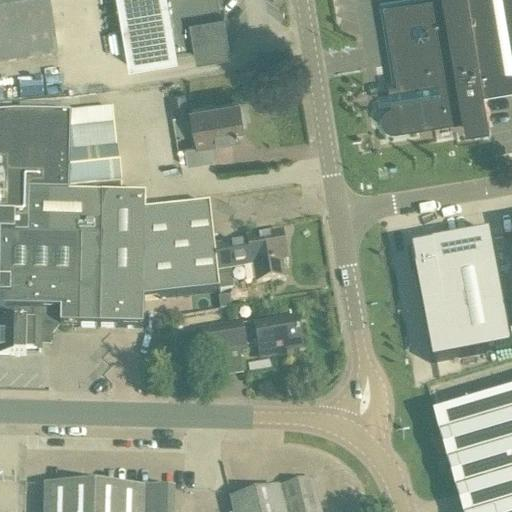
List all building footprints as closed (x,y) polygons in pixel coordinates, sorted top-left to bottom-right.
[(0,0),(0,66),(57,57),(47,0),(0,0)] [(116,0),(129,68),(177,60),(176,51),(193,48),(187,14),(219,8),(218,0),(116,0)] [(488,127),(482,93),(511,87),(511,0),(418,0),(383,6),(396,85),(387,87),(391,106),(388,107),(387,108),(385,108),(384,110),(383,111),(381,113),(380,115),(380,116),(380,118),(380,119),(380,121),(380,122),(380,124),(381,126),(383,128),(384,129),(386,131),(388,131),(389,132),(391,132),(394,133),(462,121),(464,131),(488,127)] [(194,54),(194,55),(229,49),(229,45),(223,13),(220,14),(219,8),(187,14),(193,48),(194,54)] [(6,81),(0,81),(0,98),(10,96),(6,81)] [(184,148),(187,164),(213,160),(210,146),(239,141),(237,129),(243,128),(239,102),(191,110),(197,146),(184,148)] [(72,144),(114,144),(114,108),(72,108),(72,144)] [(91,330),(143,331),(143,303),(220,294),(219,287),(215,249),(209,208),(145,215),(145,199),(122,197),(118,154),(69,160),(70,119),(10,119),(0,120),(0,359),(26,360),(26,356),(40,356),(40,328),(52,328),(52,330),(91,330)] [(138,163),(135,140),(125,141),(129,164),(138,163)] [(248,244),(215,249),(219,287),(227,286),(225,273),(254,269),(257,286),(284,282),(280,253),(284,252),(282,235),(248,241),(248,244)] [(511,351),(490,236),(410,251),(432,367),(511,351)] [(230,311),(228,298),(218,300),(220,312),(230,311)] [(302,353),(297,323),(257,329),(257,326),(203,335),(207,357),(259,348),(260,359),(302,353)] [(511,396),(438,419),(456,479),(511,462),(511,396)] [(319,511),(313,483),(231,504),(233,511),(319,511)] [(173,511),(174,492),(145,492),(45,489),(43,511),(173,511)]
